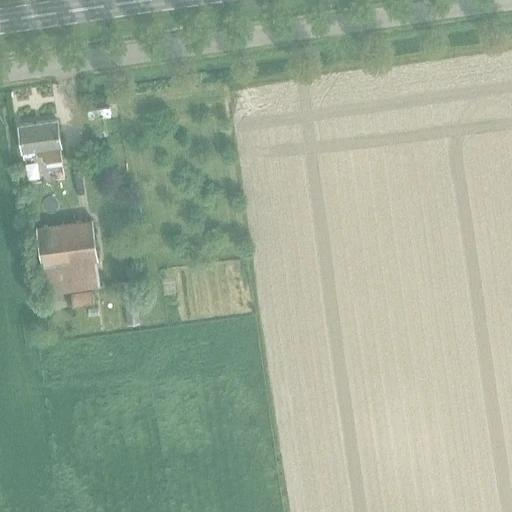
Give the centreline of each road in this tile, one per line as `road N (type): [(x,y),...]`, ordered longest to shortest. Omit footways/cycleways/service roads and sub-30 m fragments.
road 1 (unclassified): [(0,72),(496,0)]
road 2 (secondary): [(0,21),(148,0)]
